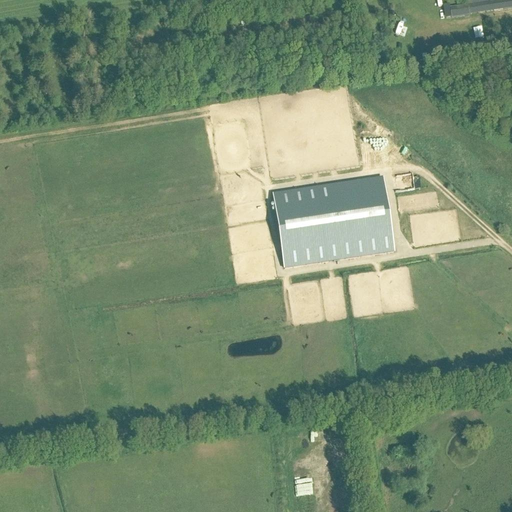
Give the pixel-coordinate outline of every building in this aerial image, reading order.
[(511,0),(503,2),(504,11),(504,12),(511,10),(511,0)] [(469,6),(450,9),(451,10),(452,20),(470,17),(470,16),(469,6)] [(376,51),(377,61),(388,60),(387,49),(376,51)] [(385,198),(275,215),(284,271),(394,255),(385,198)] [(315,511),(312,511),(312,501),(306,501),(306,511),(315,511)]
